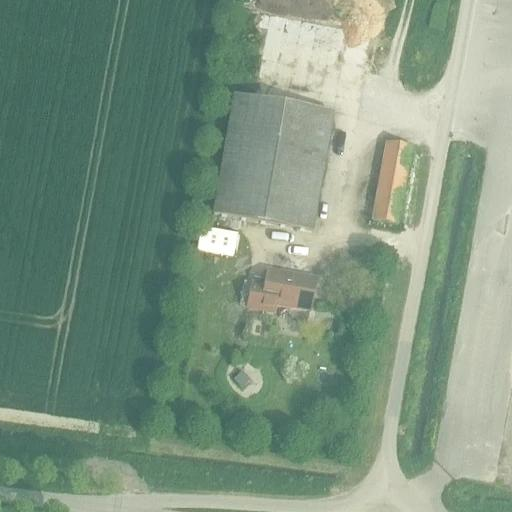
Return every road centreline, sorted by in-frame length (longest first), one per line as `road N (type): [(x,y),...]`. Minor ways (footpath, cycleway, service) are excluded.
road 1 (unclassified): [(382,498),(470,0)]
road 2 (unclassified): [(93,506),(334,506),(382,498)]
